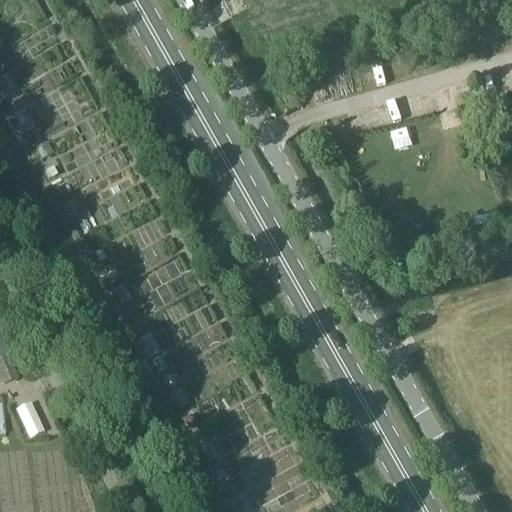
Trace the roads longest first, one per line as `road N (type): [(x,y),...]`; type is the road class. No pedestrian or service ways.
road 1 (secondary): [(427,511),(135,0)]
road 2 (unclassified): [(476,511),(185,0)]
road 3 (unknown): [(0,198),(28,278),(102,413),(142,511)]
road 4 (unclassified): [(127,511),(0,250)]
